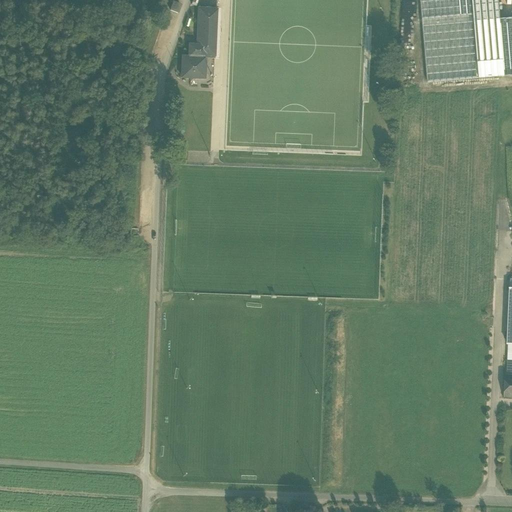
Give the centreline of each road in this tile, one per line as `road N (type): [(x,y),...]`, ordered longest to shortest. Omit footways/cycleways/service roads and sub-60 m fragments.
road 1 (unclassified): [(145,473),(159,76),(185,0)]
road 2 (residential): [(145,490),(511,503)]
road 3 (unclassified): [(145,473),(0,463)]
